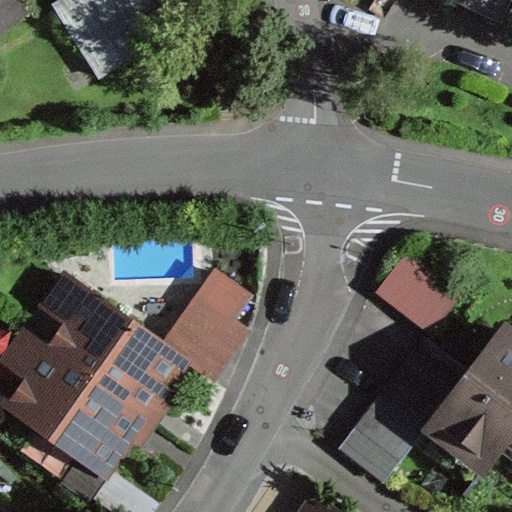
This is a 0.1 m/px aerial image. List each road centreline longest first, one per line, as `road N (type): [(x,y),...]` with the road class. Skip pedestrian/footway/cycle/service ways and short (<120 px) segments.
road 1 (unclassified): [(0,188),(170,159),(321,167)]
road 2 (residential): [(245,431),(309,314),(321,167)]
road 3 (unclassified): [(321,167),(511,207)]
road 4 (residential): [(321,167),(292,0)]
road 5 (residential): [(245,431),(383,511)]
